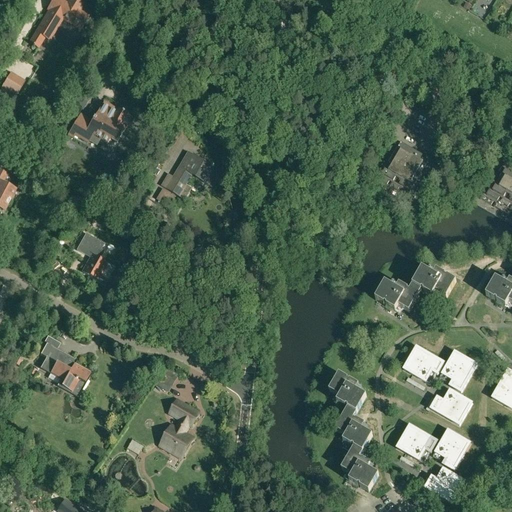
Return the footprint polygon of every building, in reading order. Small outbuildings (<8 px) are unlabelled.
[(34,47),(35,47),(38,48),(44,38),(49,41),(62,19),(81,30),(88,18),(79,13),(83,5),(75,0),(70,0),(67,6),(57,0),(53,0),(48,10),(49,11),(29,43),(33,45),(32,46),(34,47)] [(6,74),(0,84),(0,100),(3,102),(4,100),(9,102),(21,83),(6,74)] [(97,147),(101,141),(108,145),(110,140),(117,144),(127,129),(125,128),(131,119),(118,111),(118,112),(104,104),(93,123),(80,116),(68,137),(74,140),(75,137),(88,145),(89,142),(97,147)] [(70,143),(62,138),(53,153),(60,158),(70,143)] [(450,142),(446,140),(434,161),(438,164),(450,142)] [(411,208),(436,167),(418,156),(415,154),(412,152),(394,142),(369,183),(379,189),(380,186),(383,188),(382,191),(396,199),(398,196),(401,198),(399,201),(411,208)] [(179,197),(185,186),(192,175),(212,187),(220,173),(189,154),(174,178),(170,176),(162,187),(179,197)] [(511,218),(511,161),(504,157),(479,198),(490,205),(492,202),(495,203),(493,206),(507,215),(509,212),(511,213),(511,214),(510,217),(511,218)] [(0,209),(4,212),(15,192),(2,185),(6,176),(0,172),(0,209)] [(104,245),(89,237),(80,253),(91,259),(83,274),(97,282),(106,264),(96,259),(104,245)] [(423,270),(413,287),(414,288),(421,291),(422,292),(422,291),(424,292),(424,293),(425,294),(433,298),(434,295),(437,297),(438,294),(439,294),(440,295),(447,299),(456,282),(447,277),(447,278),(445,277),(446,276),(436,271),(436,272),(433,276),(432,275),(431,274),(428,273),(423,270)] [(488,293),(486,297),(488,298),(494,301),(495,300),(497,302),(497,303),(498,304),(501,306),(506,308),(508,305),(510,307),(511,304),(511,281),(510,281),(507,286),(505,285),(504,284),(501,283),(496,280),(488,293)] [(385,284),(376,301),(377,302),(378,302),(384,306),(384,305),(387,306),(386,307),(388,308),(390,309),(395,312),(397,310),(399,311),(401,309),(403,309),(409,313),(418,298),(419,296),(422,292),(421,291),(414,288),(413,287),(410,291),(410,292),(408,291),(408,290),(399,285),(399,286),(396,290),(394,289),(393,289),(391,287),(385,284)] [(57,351),(47,345),(40,356),(46,359),(41,369),(51,374),(48,379),(58,385),(56,387),(77,399),(80,394),(87,381),(91,374),(75,365),(76,363),(72,361),(73,359),(57,351)] [(444,364),(416,348),(403,370),(430,386),(436,375),(437,376),(444,364)] [(439,379),(450,385),(449,387),(461,394),(477,366),(454,353),(439,379)] [(19,367),(23,360),(17,357),(13,364),(19,367)] [(18,368),(12,365),(9,371),(15,374),(18,368)] [(167,392),(178,375),(167,368),(156,385),(153,391),(158,394),(161,389),(167,392)] [(511,373),(508,371),(492,399),(511,410),(511,373)] [(13,377),(7,374),(3,382),(9,385),(13,377)] [(339,375),(329,392),(337,396),(338,397),(345,385),(356,392),(357,390),(359,386),(350,381),(350,382),(348,381),(348,380),(339,375)] [(338,397),(336,399),(339,401),(337,403),(345,408),(346,409),(347,408),(348,409),(348,410),(349,410),(356,414),(357,415),(363,405),(364,403),(367,398),(360,394),(359,393),(356,392),(345,385),(338,397)] [(431,411),(459,427),(472,404),(445,389),(439,400),(438,399),(431,411)] [(172,427),(161,447),(182,459),(194,440),(184,435),(189,426),(192,427),(198,417),(190,413),(191,411),(178,403),(171,415),(182,421),(176,430),(172,427)] [(345,415),(336,431),(344,436),(351,424),(362,431),(363,429),(365,426),(363,424),(356,420),(356,421),(354,420),(355,419),(357,415),(356,414),(349,410),(348,410),(345,414),(345,415)] [(344,436),(342,438),(342,439),(345,440),(343,443),(351,447),(352,448),(353,447),(355,448),(354,449),(355,450),(362,453),(363,454),(373,437),(366,433),(365,433),(362,431),(351,424),(344,436)] [(397,449),(406,454),(423,464),(429,453),(431,454),(438,442),(410,426),(397,449)] [(448,432),(441,444),(433,458),(443,464),(443,466),(454,472),(470,445),(448,432)] [(351,454),(342,470),(350,475),(356,464),(368,470),(369,468),(371,465),(362,460),(362,461),(360,460),(361,459),(363,454),(362,453),(355,450),(354,449),(352,453),(351,454)] [(350,475),(349,478),(351,479),(349,482),(357,486),(358,487),(359,486),(361,487),(360,488),(361,489),(366,492),(368,493),(369,494),(374,486),(379,477),(372,473),(371,472),(368,470),(356,464),(350,475)] [(439,468),(433,478),(432,478),(425,489),(453,505),(466,483),(439,468)] [(64,511),(83,511),(70,503),(64,511)]
